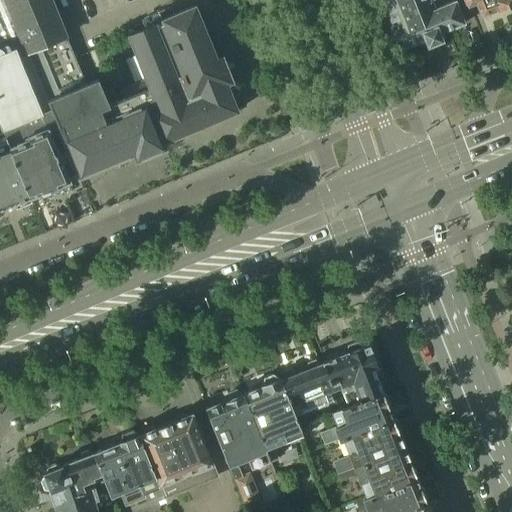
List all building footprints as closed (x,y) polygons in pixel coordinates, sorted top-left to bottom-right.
[(0,0),(0,41),(18,34),(3,0),(0,0)] [(5,0),(28,54),(46,99),(91,81),(58,0),(5,0)] [(383,0),(393,24),(391,25),(400,46),(424,36),(427,43),(441,38),(438,31),(463,21),(454,0),(451,0),(441,5),(438,0),(383,0)] [(511,0),(465,0),(475,0),(479,10),(485,12),(499,6),(505,10),(511,6),(511,0)] [(91,81),(46,99),(49,106),(57,125),(74,165),(78,177),(132,155),(135,161),(166,148),(163,142),(238,110),(226,83),(232,81),(231,79),(232,78),(232,77),(233,77),(225,58),(224,59),(224,57),(223,58),(222,56),(217,59),(196,5),(128,31),(137,55),(126,59),(134,81),(146,77),(146,79),(119,90),(122,97),(108,103),(98,78),(91,81)] [(0,122),(6,137),(30,196),(39,192),(42,197),(62,189),(60,184),(70,180),(65,169),(74,165),(57,125),(49,106),(46,99),(28,54),(25,56),(22,49),(17,51),(16,49),(7,52),(6,50),(6,49),(5,48),(4,47),(3,46),(2,46),(2,45),(1,45),(0,44),(0,122)] [(0,207),(14,202),(17,208),(23,210),(30,207),(32,202),(30,196),(6,137),(0,139),(0,207)] [(347,351),(321,361),(333,391),(339,389),(341,393),(342,392),(348,406),(382,392),(373,368),(378,366),(369,342),(362,345),(357,340),(347,344),(347,351)] [(283,377),(280,378),(294,415),(326,402),(323,395),(333,391),(321,361),(320,362),(315,358),(307,361),(306,367),(297,371),(292,367),(283,370),(283,377)] [(260,386),(242,393),(270,462),(274,470),(282,467),(273,447),(270,448),(269,444),(282,439),(284,444),(303,436),(294,415),(280,378),(273,372),(260,374),(260,386)] [(248,474),(242,477),(238,468),(234,466),(233,462),(246,456),(251,469),(270,462),(242,393),(236,389),(227,393),(224,400),(206,407),(228,464),(234,480),(243,505),(258,499),(248,474)] [(339,440),(343,438),(393,418),(389,407),(390,404),(386,394),(383,393),(382,392),(348,406),(332,412),(338,427),(335,428),(323,432),(328,444),(339,440)] [(172,421),(158,427),(152,424),(144,428),(142,433),(140,434),(161,488),(164,497),(217,476),(192,413),(188,415),(187,414),(185,414),(183,414),(181,414),(179,415),(177,416),(176,417),(174,418),(173,420),(172,421)] [(340,474),(383,456),(405,448),(393,418),(343,438),(350,455),(335,461),(338,468),(340,474)] [(132,429),(122,433),(121,441),(114,444),(113,444),(111,444),(110,444),(109,444),(108,445),(107,445),(106,446),(106,448),(94,452),(103,473),(112,498),(122,495),(126,505),(146,497),(145,494),(161,488),(140,434),(139,434),(132,429)] [(405,448),(383,456),(340,474),(343,480),(357,474),(367,498),(417,478),(405,448)] [(94,477),(103,473),(94,452),(91,453),(87,449),(81,452),(81,457),(60,466),(59,465),(55,463),(47,466),(45,471),(46,471),(44,472),(45,475),(44,475),(41,479),(44,487),(49,488),(50,488),(55,501),(86,490),(83,483),(95,479),(94,477)] [(354,511),(365,511),(369,511),(372,510),(373,511),(405,511),(427,504),(427,502),(428,498),(424,489),(421,487),(417,478),(367,498),(364,499),(351,504),(354,511)] [(86,490),(55,501),(53,501),(57,511),(105,511),(106,511),(102,499),(99,500),(94,487),(86,490)]
